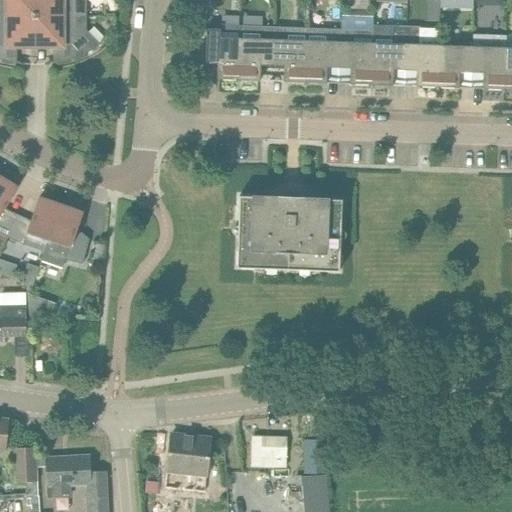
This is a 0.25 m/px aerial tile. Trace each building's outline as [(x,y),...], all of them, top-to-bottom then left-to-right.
[(0,0),(0,15),(34,16),(34,0),(0,0)] [(34,0),(34,16),(86,16),(86,1),(86,0),(34,0)] [(34,16),(0,15),(0,59),(6,61),(20,63),(20,62),(16,61),(16,47),(34,47),(34,16)] [(344,25),(373,25),(373,16),(344,15),(344,25)] [(86,30),(86,16),(34,16),(34,47),(53,47),(53,62),(49,62),(49,63),(63,61),(77,57),(89,51),(101,43),(100,42),(99,43),(86,30)] [(240,25),(240,38),(238,80),(260,81),(260,65),(272,65),(273,27),(240,25)] [(373,30),(371,85),(392,85),(393,70),(404,70),(406,26),(393,25),(393,31),(373,30)] [(406,26),(404,70),(416,70),(416,86),(437,87),(439,45),(419,44),(420,26),(406,26)] [(273,27),(272,65),(284,66),(283,81),(305,82),(307,28),(273,27)] [(307,28),(305,82),(326,83),(327,67),(338,68),(340,29),(307,28)] [(238,80),(240,38),(219,37),(220,29),(206,29),(205,63),(217,63),(217,79),(238,80)] [(373,30),(340,29),(338,68),(350,68),(349,84),(371,85),(373,30)] [(472,34),(472,46),(471,72),(482,73),(482,88),(503,89),(505,47),(505,35),(472,34)] [(439,45),(437,87),(458,88),(459,72),(471,72),(472,46),(439,45)] [(0,176),(0,233),(7,237),(17,214),(4,208),(17,186),(14,185),(15,181),(2,173),(0,177),(0,176)] [(17,214),(7,237),(23,245),(44,252),(48,240),(60,204),(57,203),(58,200),(44,195),(42,198),(39,197),(30,220),(17,214)] [(236,268),(263,269),(267,269),(267,263),(275,263),(275,269),(299,270),(300,264),(308,264),(308,270),(338,271),(341,199),(239,196),(238,226),(244,226),(244,235),(237,235),(236,268)] [(60,204),(48,240),(69,247),(65,259),(82,264),(88,239),(74,236),(82,212),(78,211),(80,207),(65,202),(64,205),(60,204)] [(28,264),(24,266),(23,276),(25,276),(26,293),(30,293),(39,268),(28,264)] [(0,292),(0,336),(25,336),(25,318),(25,305),(25,292),(0,292)] [(0,417),(0,449),(5,450),(8,424),(9,418),(0,417)] [(170,434),(168,454),(166,480),(204,484),(209,439),(170,434)] [(252,437),(251,466),(285,467),(286,437),(252,437)] [(322,439),(304,440),(306,473),(323,472),(322,439)] [(37,495),(37,481),(35,447),(13,448),(15,482),(27,481),(28,496),(33,495),(37,495)] [(69,485),(86,484),(86,511),(107,511),(105,471),(90,472),(89,455),(45,458),(46,478),(47,486),(52,486),(53,499),(70,498),(69,485)] [(330,511),(329,474),(304,475),(305,511),(330,511)]
